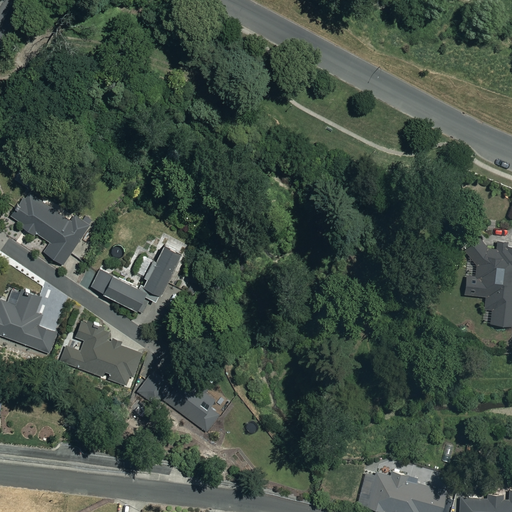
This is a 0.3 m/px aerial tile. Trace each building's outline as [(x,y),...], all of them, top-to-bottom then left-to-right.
[(12,215),(22,223),(20,226),(35,237),(38,233),(50,242),(44,251),(62,264),(89,225),(75,215),(69,222),(27,193),(12,215)] [(511,246),(507,246),(507,241),(499,241),(499,249),(492,249),(479,237),(467,246),(476,265),(475,276),(466,275),(464,294),(485,296),(484,309),(491,309),(490,323),(511,325),(511,246)] [(181,254),(164,245),(156,261),(143,254),(132,274),(146,281),(144,285),(160,294),(181,254)] [(146,291),(100,269),(91,287),(137,309),(146,291)] [(38,324),(42,313),(37,311),(43,295),(20,287),(14,304),(1,299),(0,303),(0,334),(49,353),(57,331),(38,324)] [(111,333),(81,322),(75,337),(84,340),(80,350),(66,345),(61,361),(130,386),(142,353),(108,340),(111,333)] [(183,382),(156,362),(135,392),(155,407),(160,400),(205,432),(220,412),(212,407),(218,399),(208,391),(212,386),(191,371),(183,382)] [(406,477),(369,467),(359,504),(389,511),(440,511),(446,490),(405,480),(406,477)] [(511,511),(511,489),(509,489),(509,497),(503,497),(503,492),(488,491),(488,496),(460,495),(458,511),(511,511)]
